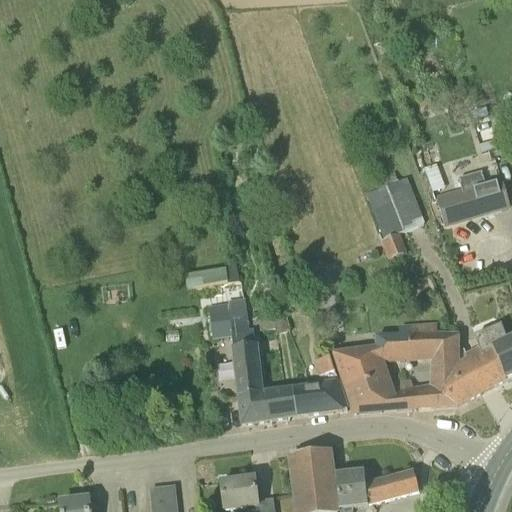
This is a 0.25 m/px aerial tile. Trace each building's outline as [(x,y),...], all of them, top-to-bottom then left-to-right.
[(470,115),(472,123),(488,118),(486,110),(470,115)] [(479,148),(482,156),(498,152),(495,144),(479,148)] [(438,166),(425,171),(435,195),(447,190),(438,166)] [(383,243),(381,244),(399,289),(414,283),(404,258),(406,257),(398,236),(424,227),(406,181),(398,184),(395,175),(375,182),(379,192),(365,197),(383,243)] [(444,228),(509,210),(502,184),(486,189),(462,195),(437,202),(444,228)] [(227,287),(225,272),(185,278),(187,292),(226,287),(227,287)] [(228,314),(228,307),(209,310),(213,341),(232,339),(229,314),(228,314)] [(250,336),(247,312),(229,314),(232,339),(234,352),(255,349),(254,335),(250,336)] [(250,319),(251,328),(259,327),(260,334),(276,333),(274,317),(250,319)] [(436,360),(433,411),(457,409),(457,354),(457,337),(436,335),(437,326),(420,327),(422,330),(421,361),(436,360)] [(422,330),(420,327),(397,328),(398,336),(374,337),(374,349),(331,355),(351,417),(416,412),(415,400),(411,385),(390,387),(382,364),(421,361),(422,330)] [(467,359),(482,396),(506,384),(511,380),(511,342),(508,344),(501,328),(475,338),(481,353),(467,359)] [(255,349),(234,352),(243,428),(298,421),(295,394),(273,397),(273,391),(268,392),(268,390),(262,391),(256,349),(255,349)] [(457,354),(457,409),(482,396),(467,359),(464,351),(457,354)] [(313,362),(318,378),(334,373),(328,358),(313,362)] [(235,382),(234,361),(218,362),(219,382),(235,382)] [(321,390),(295,394),(298,421),(347,414),(339,387),(338,388),(321,390)] [(296,511),(338,511),(336,478),(334,478),(331,454),(290,458),(296,511)] [(350,511),(351,511),(368,509),(368,508),(366,488),(365,475),(336,478),(338,511),(350,511)] [(366,488),(368,508),(419,496),(414,475),(366,488)] [(238,511),(258,510),(257,511),(275,511),(274,502),(258,504),(255,481),(221,485),(224,511),(238,511)] [(176,511),(174,491),(152,493),(154,511),(176,511)] [(90,511),(89,502),(61,506),(61,511),(90,511)]
